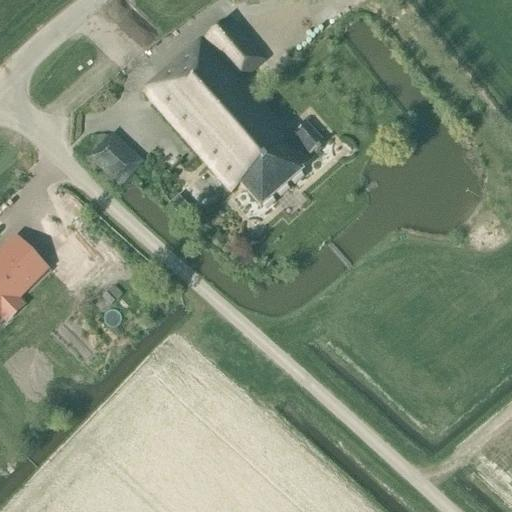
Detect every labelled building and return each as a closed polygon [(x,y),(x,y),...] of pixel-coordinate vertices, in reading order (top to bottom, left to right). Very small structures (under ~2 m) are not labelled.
[(289,140),(237,81),(260,60),(227,21),(143,93),(231,194),(239,186),(260,210),(302,173),(301,171),(310,164),(306,159),(322,145),(308,130),(305,127),(289,140)] [(118,191),(143,165),(111,135),(87,160),(118,191)] [(193,214),(177,197),(168,205),(184,223),(193,214)] [(16,241),(0,257),(0,311),(44,268),(16,241)] [(109,307),(121,295),(113,287),(101,299),(109,307)]
